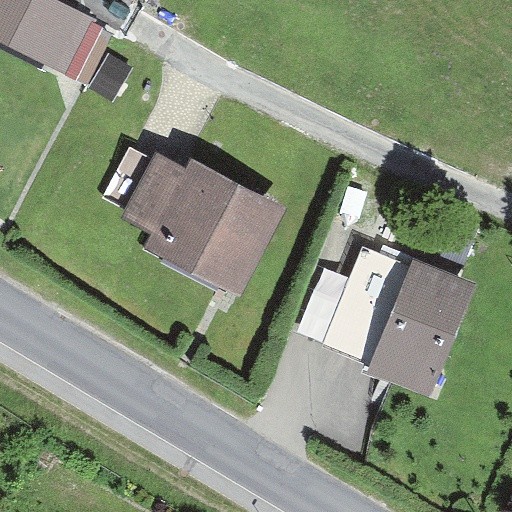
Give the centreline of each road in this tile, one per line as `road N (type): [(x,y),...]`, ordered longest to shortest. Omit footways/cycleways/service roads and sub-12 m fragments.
road 1 (residential): [(511,208),(334,128),(94,0)]
road 2 (tertiary): [(0,310),(334,511)]
